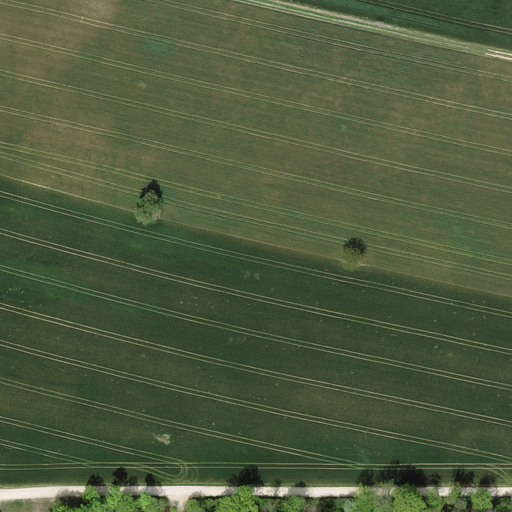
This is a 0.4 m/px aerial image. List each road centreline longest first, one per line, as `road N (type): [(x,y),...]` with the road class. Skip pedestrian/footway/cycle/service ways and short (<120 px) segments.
road 1 (track): [(511,491),(0,493)]
road 2 (track): [(511,56),(241,0)]
